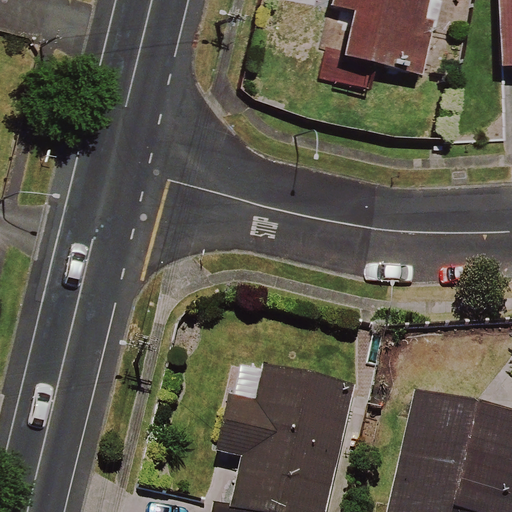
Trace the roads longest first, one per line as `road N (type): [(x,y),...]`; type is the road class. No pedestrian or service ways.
road 1 (residential): [(110,167),(373,230),(511,230)]
road 2 (secondary): [(110,167),(26,511)]
road 3 (secondary): [(150,0),(110,167)]
road 4 (unknown): [(129,89),(0,52)]
